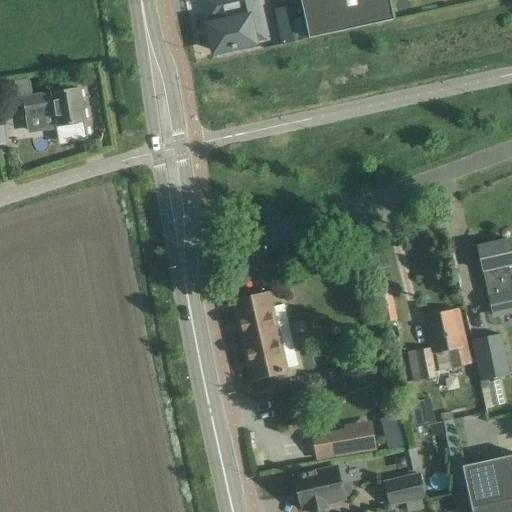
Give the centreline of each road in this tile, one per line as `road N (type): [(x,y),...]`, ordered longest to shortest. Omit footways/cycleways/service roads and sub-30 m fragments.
road 1 (residential): [(186,282),(511,150)]
road 2 (tertiary): [(186,282),(191,246),(180,148),(167,70),(141,7)]
road 3 (tertiary): [(141,7),(171,246),(186,282)]
road 4 (tertiary): [(236,511),(186,282)]
road 5 (unknown): [(391,198),(421,333)]
